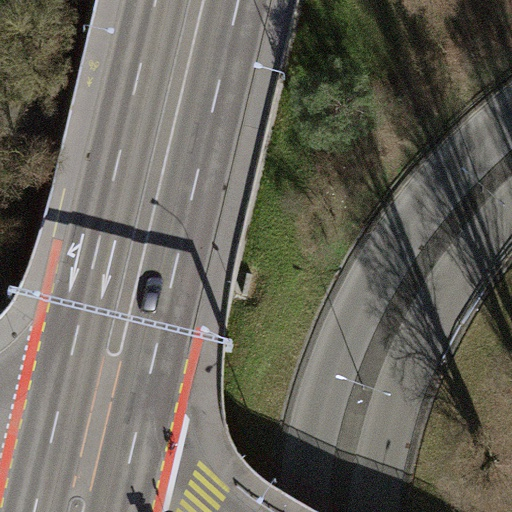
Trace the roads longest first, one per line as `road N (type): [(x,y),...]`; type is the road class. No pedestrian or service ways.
road 1 (secondary): [(156,0),(38,497)]
road 2 (secondary): [(511,121),(410,225),(366,295),(325,402),(306,511)]
road 3 (secondary): [(141,417),(240,0)]
road 4 (secondary): [(372,511),(385,434),(422,338),(511,213)]
road 5 (secondary): [(219,511),(141,417)]
